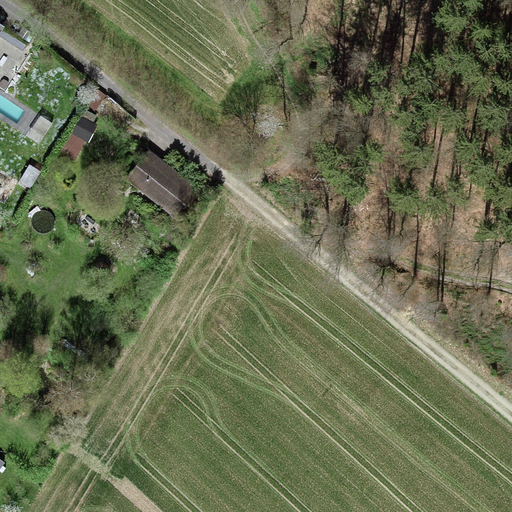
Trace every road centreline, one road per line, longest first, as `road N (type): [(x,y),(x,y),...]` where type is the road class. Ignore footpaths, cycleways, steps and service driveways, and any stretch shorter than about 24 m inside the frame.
road 1 (track): [(217,173),(511,398)]
road 2 (unclassified): [(0,8),(80,61),(217,173)]
